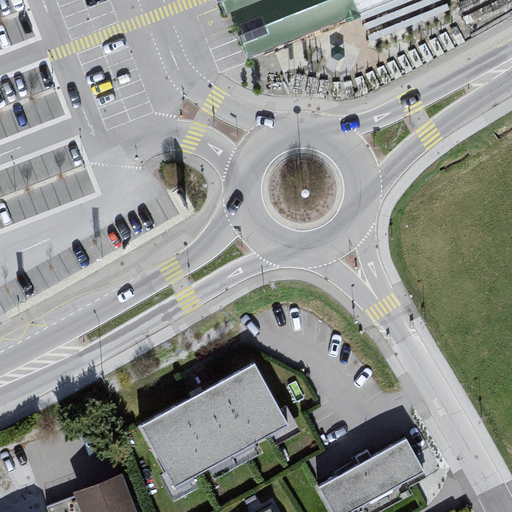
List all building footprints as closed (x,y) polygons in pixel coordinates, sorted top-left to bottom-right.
[(213,0),(238,58),(392,0),(213,0)] [(252,365),(143,424),(174,483),(284,424),(252,365)] [(402,439),(305,490),(317,511),(346,511),(422,473),(402,439)] [(131,511),(120,477),(47,502),(50,511),(131,511)] [(276,511),(271,503),(255,511),(276,511)]
